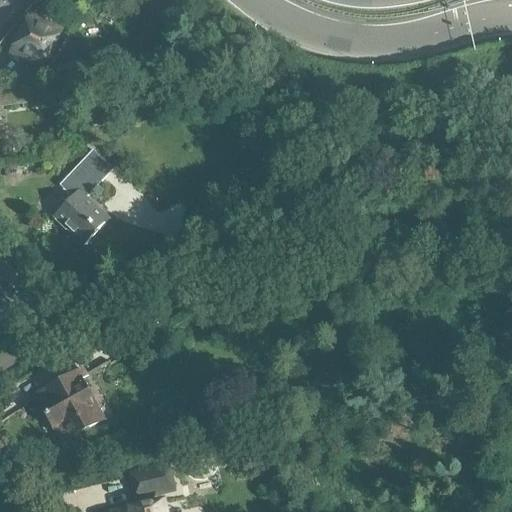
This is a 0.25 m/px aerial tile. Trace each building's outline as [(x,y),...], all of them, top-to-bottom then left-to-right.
[(43,70),(43,69),(48,72),(54,60),(49,58),(61,33),(30,17),(11,53),(43,70)] [(59,81),(80,78),(90,77),(95,77),(103,76),(105,76),(103,62),(57,67),(59,81)] [(104,88),(103,76),(95,77),(90,77),(80,78),(82,90),(104,88)] [(0,107),(27,104),(25,88),(0,91),(0,107)] [(98,106),(95,108),(90,111),(88,120),(93,127),(95,128),(101,129),(109,125),(111,117),(106,109),(98,106)] [(65,245),(74,254),(78,253),(110,219),(86,197),(113,168),(93,150),(59,187),(71,198),(53,218),(73,236),(65,245)] [(9,180),(18,179),(22,175),(22,169),(18,166),(7,168),(5,171),(5,176),(9,180)] [(159,330),(152,319),(110,344),(116,355),(159,330)] [(80,372),(37,396),(63,444),(104,421),(88,392),(89,390),(84,382),(81,382),(80,381),(84,378),(80,372)] [(218,468),(215,456),(184,462),(187,475),(195,480),(205,481),(213,476),(218,468)] [(177,491),(171,466),(131,475),(137,500),(177,491)]
